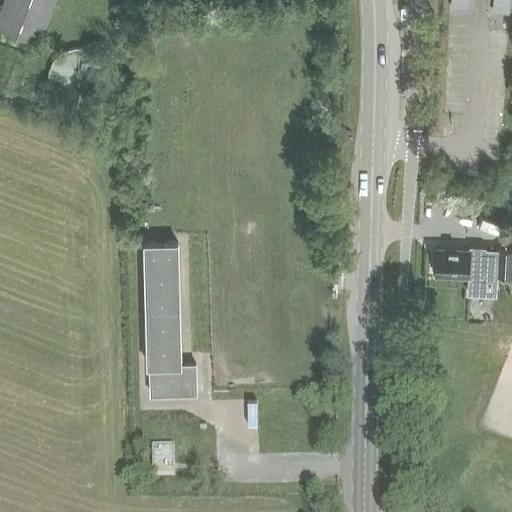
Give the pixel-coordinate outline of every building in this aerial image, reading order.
[(2,0),(0,7),(0,29),(39,44),(55,0),(2,0)] [(511,11),(511,8),(511,0),(497,0),(496,9),(511,11)] [(89,50),(80,48),(70,48),(61,51),(54,57),(48,64),(45,73),(44,83),(46,92),(51,100),(58,107),(67,111),(76,112),(86,111),(95,107),(102,100),(107,91),(109,82),(108,72),(104,63),(98,56),(89,50)] [(150,366),(151,395),(196,393),(194,364),(179,365),(177,244),(144,244),(148,366),(150,366)] [(436,248),(435,274),(469,277),(468,294),(482,294),(483,276),(511,277),(511,249),(497,248),(497,250),(485,250),(485,248),(470,247),(470,250),(436,248)] [(151,447),(153,476),(174,475),(173,446),(151,447)]
